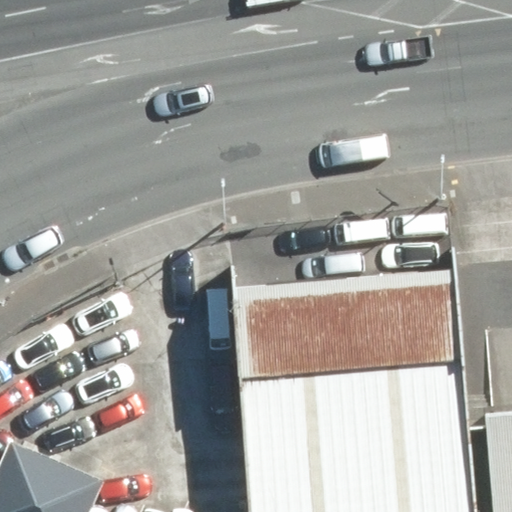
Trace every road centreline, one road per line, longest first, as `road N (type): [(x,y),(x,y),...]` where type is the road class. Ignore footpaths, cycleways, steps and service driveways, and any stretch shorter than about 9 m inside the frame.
road 1 (primary): [(221,40),(511,5)]
road 2 (primary): [(221,40),(0,172)]
road 3 (primary): [(0,66),(221,40)]
